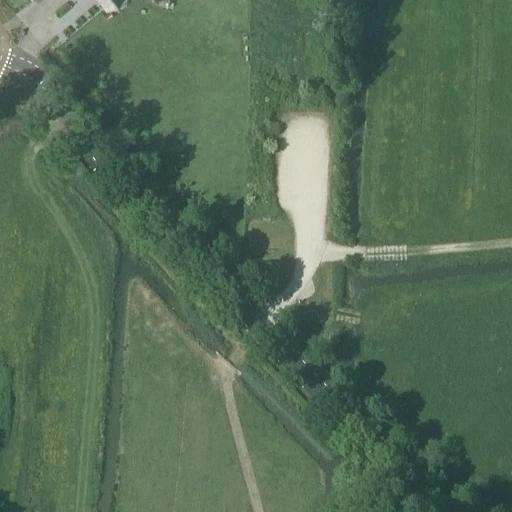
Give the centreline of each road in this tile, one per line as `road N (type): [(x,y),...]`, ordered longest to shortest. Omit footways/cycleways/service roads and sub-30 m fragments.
road 1 (tertiary): [(434,511),(260,336),(38,83),(0,68)]
road 2 (track): [(309,256),(511,244)]
road 3 (track): [(257,511),(224,374),(247,350)]
